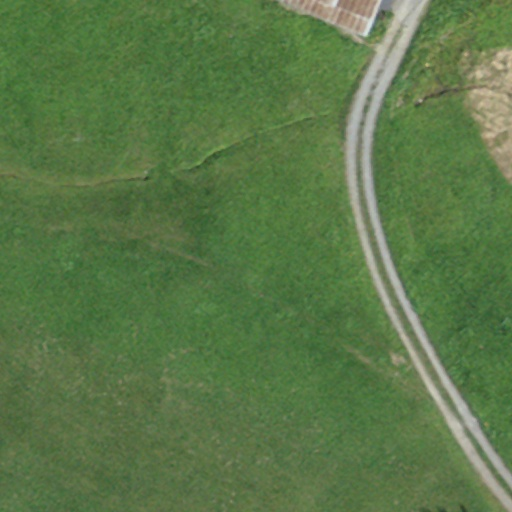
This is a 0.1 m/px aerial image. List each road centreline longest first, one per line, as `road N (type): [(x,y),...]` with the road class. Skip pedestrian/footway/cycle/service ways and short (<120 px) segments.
road 1 (track): [(173,0),(174,149),(203,219),(312,306),(452,388)]
road 2 (track): [(408,22),(364,111),(377,270),(495,454),(511,468)]
